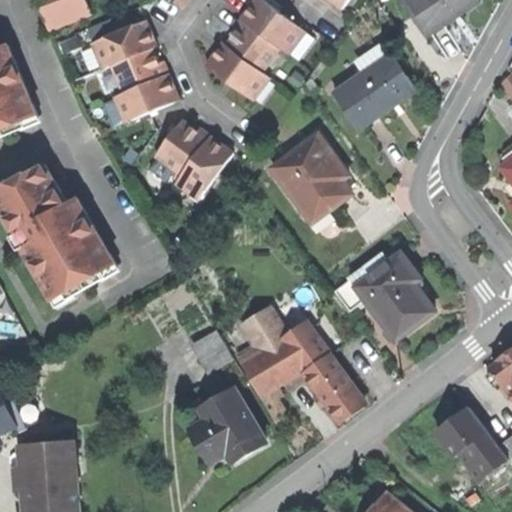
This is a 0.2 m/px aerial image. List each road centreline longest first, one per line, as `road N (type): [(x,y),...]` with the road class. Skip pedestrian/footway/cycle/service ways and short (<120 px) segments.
road 1 (residential): [(447,133),(424,178),(425,210),(506,325)]
road 2 (residential): [(263,511),(388,414)]
road 3 (residential): [(511,262),(452,188),(447,133)]
road 4 (residential): [(506,325),(388,414)]
road 5 (residential): [(388,414),(305,305)]
road 6 (residential): [(511,18),(447,133)]
